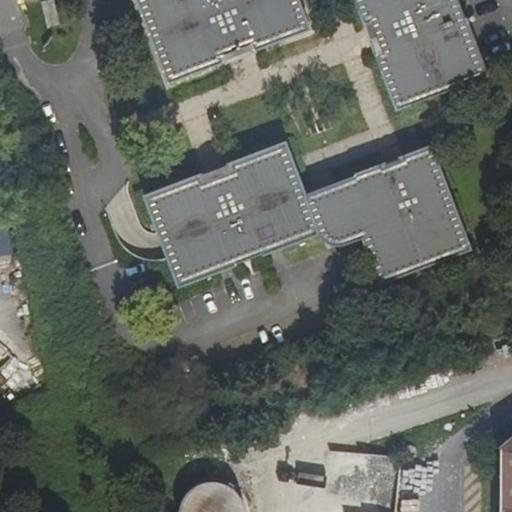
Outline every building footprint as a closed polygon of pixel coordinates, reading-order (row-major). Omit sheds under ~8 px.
[(53,0),(40,4),(46,28),(61,25),(55,0),(53,0)] [(301,0),(138,0),(170,87),(314,31),(301,0)] [(461,0),(355,0),(398,113),(490,78),(461,0)] [(321,237),(307,194),(288,143),(146,197),(160,233),(169,258),(181,289),(321,237)] [(434,148),(342,181),(364,239),(381,287),(473,253),(434,148)] [(0,177),(0,258),(15,256),(0,177)] [(342,181),(307,194),(321,237),(330,245),(337,247),(342,247),(348,246),(364,239),(342,181)] [(399,511),(427,511),(434,467),(406,463),(399,511)] [(190,491),(191,511),(245,511),(243,486),(190,491)]
